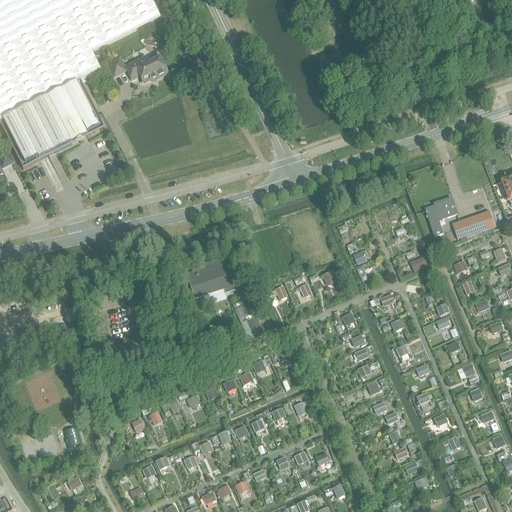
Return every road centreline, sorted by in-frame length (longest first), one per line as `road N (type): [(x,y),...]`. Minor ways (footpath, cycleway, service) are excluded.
road 1 (tertiary): [(0,256),(295,182)]
road 2 (tertiary): [(511,110),(295,182)]
road 3 (tertiary): [(295,182),(211,0)]
